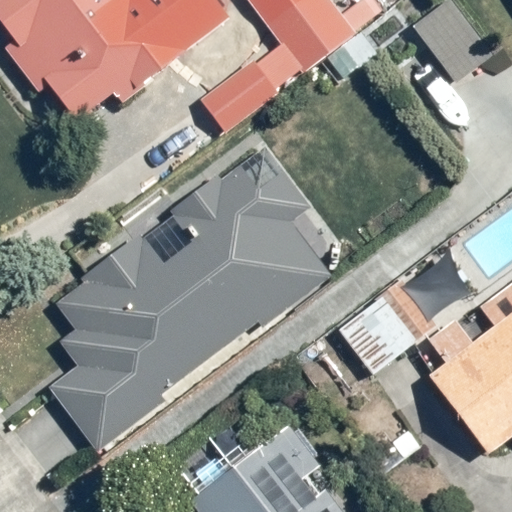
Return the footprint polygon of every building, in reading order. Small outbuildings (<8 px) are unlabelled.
[(146,0),(0,0),(0,30),(9,43),(0,49),(0,64),(28,103),(45,91),(69,125),(116,90),(122,98),(231,18),(217,0),(150,0),(148,2),(146,0)] [(351,0),(341,8),(335,0),(292,0),(261,25),(302,77),(382,14),(370,0),(351,0)] [(490,57),(451,0),(447,0),(412,25),(452,83),(490,57)] [(275,97),(247,60),(198,97),(226,133),(275,97)] [(94,327),(61,349),(116,401),(341,230),(295,175),(316,155),(282,96),(97,219),(116,243),(77,260),(92,283),(68,305),(94,327)] [(511,272),(453,317),(425,338),(444,364),(428,376),(485,453),(511,432),(511,272)] [(422,340),(384,289),(334,326),(372,377),(422,340)] [(311,375),(204,447),(250,511),(375,511),(318,436),(340,418),(311,375)]
